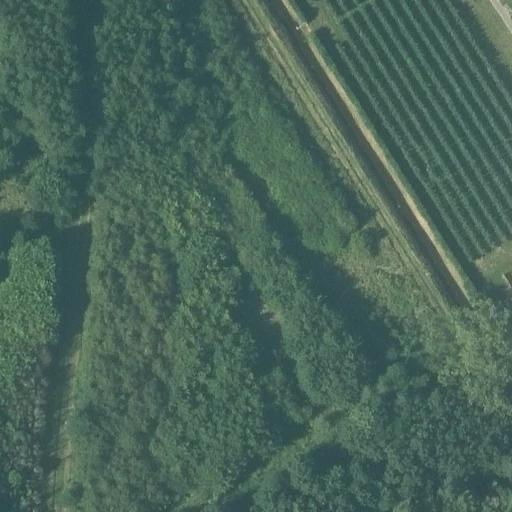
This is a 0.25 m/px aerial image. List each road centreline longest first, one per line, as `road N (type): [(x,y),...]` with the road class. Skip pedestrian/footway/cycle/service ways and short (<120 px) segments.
road 1 (track): [(59,511),(85,105),(72,0)]
road 2 (track): [(243,0),(472,369),(481,373),(511,358)]
